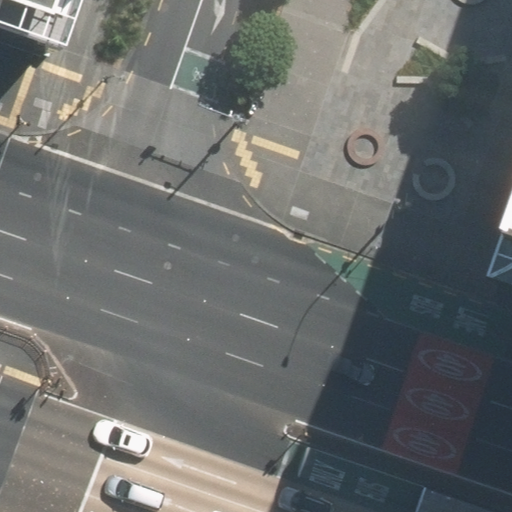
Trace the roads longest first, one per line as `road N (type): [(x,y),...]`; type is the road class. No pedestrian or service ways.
road 1 (primary): [(104,271),(511,408)]
road 2 (tertiary): [(104,271),(201,0)]
road 3 (primary): [(206,511),(0,436)]
